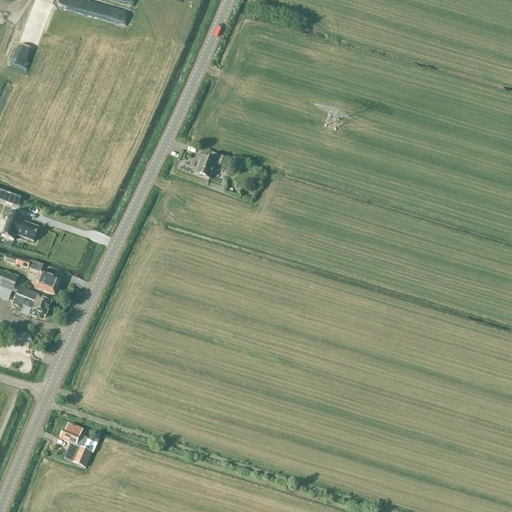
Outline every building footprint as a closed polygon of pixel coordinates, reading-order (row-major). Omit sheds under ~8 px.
[(233,163),(223,159),(212,155),(209,162),(202,159),(196,175),(209,180),(215,165),(220,167),(230,170),(233,163)] [(0,191),(0,201),(17,208),(21,199),(0,191)] [(6,212),(4,218),(0,216),(0,230),(2,231),(5,222),(18,227),(15,236),(33,243),(38,229),(20,222),(21,218),(6,212)] [(18,260),(6,257),(4,263),(27,270),(30,264),(18,260)] [(18,280),(0,272),(0,298),(9,302),(12,295),(17,297),(13,306),(23,310),(24,308),(32,311),(31,314),(30,317),(36,319),(38,315),(45,318),(51,303),(38,298),(39,296),(22,289),(23,287),(16,284),(18,280)] [(54,297),(60,282),(45,276),(39,291),(54,297)] [(82,431),(68,426),(66,431),(64,430),(60,439),(70,444),(70,445),(81,449),(82,450),(86,440),(79,437),(82,431)] [(82,450),(81,449),(74,465),(85,470),(92,454),(82,450)]
